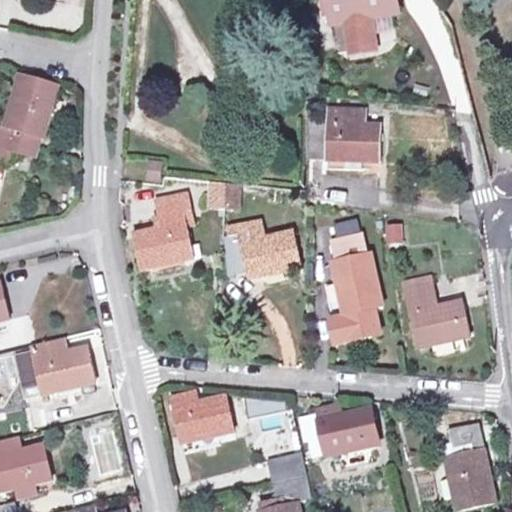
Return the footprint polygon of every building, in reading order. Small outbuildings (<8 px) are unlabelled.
[(397,0),(321,0),(325,21),(330,20),(331,27),(346,25),(351,55),(357,58),(364,59),(371,56),(375,51),(371,23),(400,18),(397,0)] [(13,157),(27,161),(33,141),(44,144),(59,89),(23,79),(7,133),(0,131),(0,165),(10,168),(13,157)] [(307,164),(347,166),(347,162),(363,162),(363,167),(381,167),(383,135),(367,134),(352,133),(352,120),(307,118),(307,164)] [(367,121),(352,120),(352,133),(367,134),(367,121)] [(33,141),(27,161),(38,165),(44,144),(33,141)] [(347,162),(347,166),(347,174),(363,175),(363,167),(363,162),(347,162)] [(139,188),(155,190),(155,181),(156,175),(140,173),(139,188)] [(209,213),(211,186),(203,186),(201,213),(209,213)] [(225,209),(226,188),(211,186),(209,213),(225,215),(225,209)] [(226,188),(225,209),(240,210),(241,189),(226,188)] [(160,204),(164,218),(167,230),(156,233),(133,239),(142,275),(161,270),(160,265),(176,261),(177,266),(194,262),(189,242),(198,240),(187,197),(160,204)] [(153,221),(156,233),(167,230),(164,218),(153,221)] [(386,223),(384,245),(403,246),(405,224),(386,223)] [(343,262),(333,265),(345,319),(330,322),(335,347),(381,338),(375,313),(384,311),(372,256),(360,259),(356,242),(363,240),(360,226),(336,231),(339,246),(343,262)] [(285,276),(302,273),(295,237),(267,243),(264,233),(245,237),(244,232),(229,236),(230,243),(225,244),(229,281),(252,276),(254,283),(272,279),(271,273),(283,271),(285,276)] [(343,262),(339,246),(330,248),(333,265),(343,262)] [(463,305),(435,311),(433,300),(436,299),(432,278),(404,284),(419,351),(435,348),(434,343),(450,340),(451,344),(471,339),(463,305)] [(0,325),(10,323),(2,289),(0,289),(0,325)] [(68,346),(55,349),(57,361),(71,358),(68,346)] [(89,354),(71,358),(57,361),(55,349),(33,353),(34,355),(18,359),(29,404),(65,396),(64,391),(79,388),(80,391),(96,387),(89,354)] [(228,400),(202,406),(200,396),(173,402),(184,450),(201,446),(200,441),(216,437),(218,443),(237,438),(228,400)] [(345,451),(361,447),(362,452),(381,448),(372,412),(344,418),(341,406),(317,412),(318,415),(300,419),(306,443),(311,442),(316,460),(329,456),(329,459),(346,455),(345,451)] [(457,511),(474,511),(498,506),(480,431),(449,438),(454,460),(446,462),(457,511)] [(285,439),(264,444),(268,459),(289,453),(285,439)] [(19,442),(13,443),(16,457),(22,455),(19,442)] [(0,488),(2,495),(19,491),(17,485),(33,482),(35,487),(54,483),(46,450),(22,455),(16,457),(13,443),(0,446),(0,488)] [(304,457),(270,465),(275,488),(309,480),(304,457)] [(17,485),(19,491),(20,498),(36,494),(35,487),(33,482),(17,485)] [(267,494),(270,507),(289,502),(286,490),(267,494)] [(289,502),(270,507),(261,509),(261,511),(278,511),(291,509),(289,502)]
